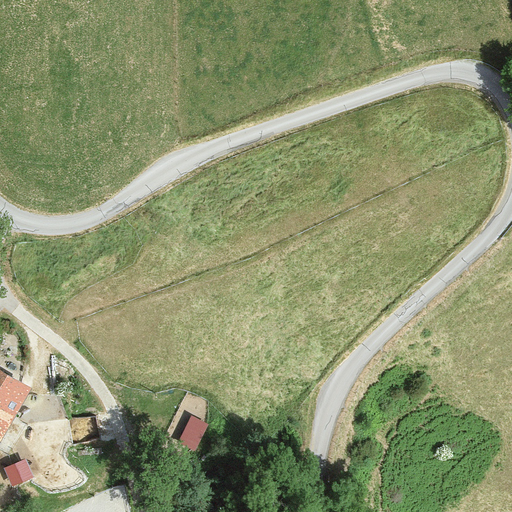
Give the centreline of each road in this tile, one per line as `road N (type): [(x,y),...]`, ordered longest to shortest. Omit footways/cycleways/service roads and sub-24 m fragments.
road 1 (unclassified): [(511,111),(495,84),(456,72),(216,147),(67,227),(10,219),(0,209)]
road 2 (unclassified): [(307,511),(324,406),(356,354),(495,231),(511,193)]
